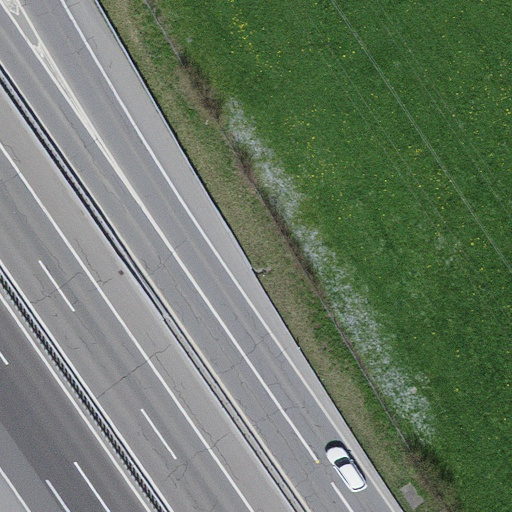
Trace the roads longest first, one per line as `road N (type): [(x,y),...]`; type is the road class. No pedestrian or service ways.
road 1 (motorway): [(325,504),(297,402),(42,0)]
road 2 (motorway): [(325,504),(0,29)]
road 3 (motorway): [(212,511),(0,204)]
road 4 (motorway): [(0,383),(88,511)]
